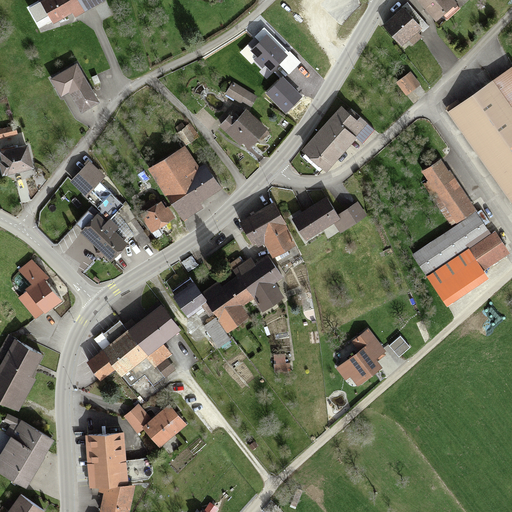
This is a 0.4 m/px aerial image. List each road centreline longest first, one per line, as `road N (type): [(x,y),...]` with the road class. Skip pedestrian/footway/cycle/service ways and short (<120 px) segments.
road 1 (residential): [(23,231),(120,96),(236,32),(269,0)]
road 2 (residential): [(511,275),(271,485)]
road 3 (trunk): [(465,0),(511,309)]
road 4 (secondary): [(273,167),(212,224),(95,304)]
road 5 (secondary): [(95,304),(73,339),(65,375),(68,511)]
road 6 (secondary): [(380,0),(273,167)]
road 7 (residential): [(429,100),(340,174),(290,180),(273,167)]
road 8 (residential): [(429,100),(511,231)]
road 9 (residential): [(271,485),(189,385)]
